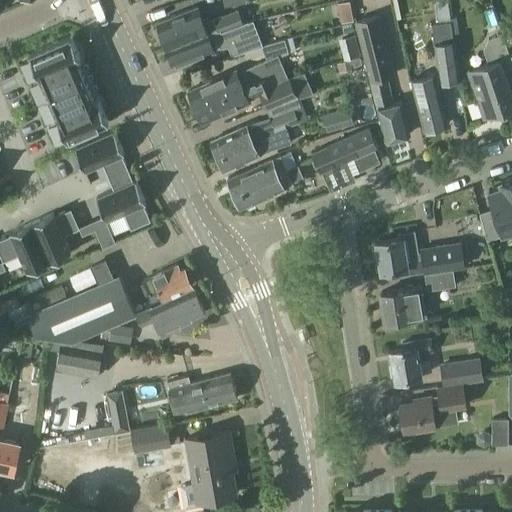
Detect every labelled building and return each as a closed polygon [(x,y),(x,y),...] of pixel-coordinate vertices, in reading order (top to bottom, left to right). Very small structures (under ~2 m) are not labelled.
[(439,71),(411,77),(415,98),(423,129),(426,128),(428,131),(437,129),(438,125),(446,123),(438,92),(439,92),(437,83),(458,80),(452,40),(449,21),(445,0),(432,0),(436,23),(432,24),(434,42),(439,71)] [(197,5),(157,22),(168,48),(212,30),(221,31),(234,26),(229,14),(216,19),(213,11),(201,15),(197,5)] [(394,103),(387,75),(393,74),(377,14),(351,21),(369,79),(376,107),(384,139),(409,133),(401,101),(394,103)] [(212,30),(168,48),(174,63),(214,47),(214,48),(220,45),(226,47),(233,45),(235,53),(258,46),(249,21),(234,26),(221,31),(212,30)] [(511,107),(511,106),(511,105),(511,99),(500,66),(511,62),(502,33),(488,38),(496,61),(470,70),(485,115),(496,111),(497,114),(500,116),(511,113),(511,109),(511,107)] [(71,35),(29,53),(39,76),(80,57),(71,35)] [(286,50),(295,47),(291,35),(282,38),(286,50)] [(193,101),(195,106),(243,85),(268,75),(271,82),(287,78),(278,55),(249,68),(238,74),(235,68),(189,89),(188,90),(188,91),(186,94),(189,101),(193,101)] [(80,57),(39,76),(47,95),(48,96),(85,80),(84,79),(76,60),(81,58),(80,57)] [(268,75),(243,85),(246,93),(258,88),(266,105),(267,108),(281,103),(296,98),(287,78),(271,82),(268,75)] [(85,80),(48,96),(56,116),(56,117),(98,99),(98,98),(93,100),(85,80)] [(243,85),(195,106),(202,121),(249,100),(246,93),(243,85)] [(98,99),(56,117),(66,139),(108,121),(108,120),(98,99)] [(281,103),(267,108),(269,116),(274,128),(275,131),(284,127),(299,121),(293,106),(284,110),(281,103)] [(325,132),(353,124),(348,106),(320,114),(325,132)] [(212,142),(210,145),(214,153),(217,153),(217,154),(274,128),(269,116),(264,118),(259,120),(258,118),(210,139),(212,142)] [(367,126),(325,144),(333,164),(375,147),(367,126)] [(274,128),(217,154),(224,169),(289,140),(284,127),(275,131),(274,128)] [(92,139),(74,147),(84,170),(102,162),(113,189),(113,188),(114,189),(133,180),(122,154),(124,153),(114,130),(106,133),(92,139)] [(309,150),(318,171),(333,164),(325,144),(309,150)] [(234,192),(285,169),(279,154),(227,177),(229,180),(227,183),(230,190),(234,191),(234,192)] [(285,169),(234,192),(240,206),(243,205),(247,207),(255,203),(255,199),(292,183),(285,169)] [(511,233),(511,179),(511,176),(500,180),(502,184),(488,189),(494,207),(479,212),(487,239),(503,233),(504,236),(511,233)] [(91,220),(94,228),(102,246),(115,241),(106,219),(123,212),(130,228),(150,219),(143,203),(144,203),(145,202),(135,179),(133,180),(114,189),(113,188),(113,189),(96,196),(104,214),(91,220)] [(53,212),(31,222),(48,261),(70,251),(63,234),(79,227),(82,234),(94,228),(91,220),(78,225),(70,207),(54,214),(53,212)] [(0,255),(2,260),(0,260),(0,269),(5,268),(2,261),(19,253),(26,271),(48,261),(31,222),(9,231),(10,234),(0,237),(0,255)] [(377,243),(373,244),(376,257),(379,257),(382,271),(392,269),(394,276),(424,271),(440,269),(464,265),(460,241),(421,248),(421,251),(422,256),(406,259),(402,236),(377,241),(377,243)] [(89,264),(98,282),(114,275),(105,257),(89,264)] [(180,267),(179,266),(178,262),(151,275),(142,280),(148,294),(158,289),(161,297),(191,284),(190,282),(193,278),(189,268),(183,267),(182,265),(180,267)] [(441,271),(424,274),(427,289),(455,285),(453,268),(440,270),(441,271)] [(27,312),(15,317),(18,322),(30,318),(35,331),(37,331),(51,334),(71,338),(135,310),(119,273),(114,275),(98,282),(27,312)] [(384,307),(381,308),(384,326),(399,323),(399,320),(411,318),(411,316),(426,314),(422,286),(406,288),(406,287),(382,291),(384,307)] [(149,308),(135,313),(141,327),(155,321),(162,336),(180,327),(177,323),(203,311),(193,288),(149,308)] [(395,379),(421,376),(418,353),(433,350),(431,336),(402,341),(403,347),(391,349),(395,379)] [(96,376),(101,350),(58,342),(53,368),(96,376)] [(479,356),(440,362),(443,385),(463,381),(483,378),(479,356)] [(236,397),(230,371),(190,381),(188,374),(167,380),(175,410),(196,404),(197,407),(236,397)] [(146,377),(117,376),(116,403),(145,404),(146,377)] [(467,406),(463,383),(463,382),(437,386),(436,386),(438,398),(432,399),(432,400),(401,404),(405,430),(435,425),(435,424),(457,421),(455,408),(467,406)] [(0,412),(6,414),(9,401),(0,399),(0,412)] [(490,417),(490,444),(494,444),(506,444),(506,417),(490,417)] [(167,421),(130,428),(130,429),(132,438),(135,451),(171,445),(171,442),(170,436),(167,421)] [(194,485),(179,487),(182,502),(197,500),(234,493),(228,455),(231,455),(226,429),(186,436),(194,485)] [(0,464),(12,467),(17,442),(0,438),(0,464)]
